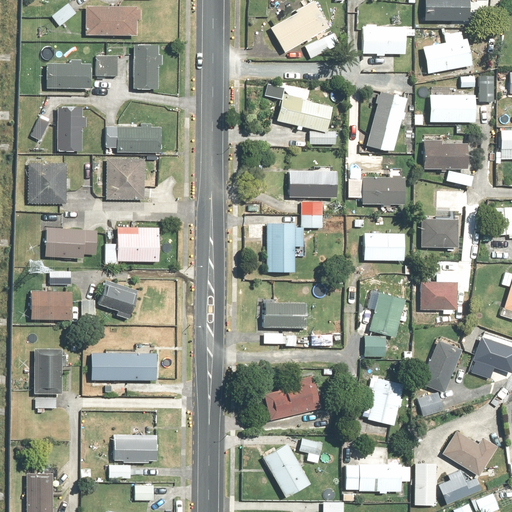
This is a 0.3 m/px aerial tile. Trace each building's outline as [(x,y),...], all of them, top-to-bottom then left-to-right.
[(467,0),(421,0),(421,23),(467,24),(467,0)] [(65,2),(48,19),(58,30),(75,13),(65,2)] [(312,4),(267,30),(282,55),(326,28),(312,4)] [(83,9),(82,38),(133,39),(134,24),(139,24),(139,10),(83,9)] [(360,27),(359,55),(404,56),(405,29),(360,27)] [(418,49),(422,76),(471,68),(465,32),(441,35),(442,45),(418,49)] [(332,33),(302,49),(308,62),(339,46),(332,33)] [(128,49),(127,93),(155,93),(156,50),(128,49)] [(115,56),(93,56),(93,79),(115,79),(115,56)] [(44,66),(43,93),(87,94),(87,67),(44,66)] [(461,75),(461,87),(475,87),(476,75),(461,75)] [(493,75),(480,75),(479,102),(492,103),(493,75)] [(378,93),(361,147),(389,155),(405,101),(378,93)] [(335,131),(323,131),(329,108),(279,95),(271,123),(307,132),(306,146),(335,147),(335,131)] [(473,97),(426,96),(426,125),(472,126),(473,97)] [(53,112),(53,154),(79,155),(80,112),(53,112)] [(158,130),(103,129),(103,156),(157,157),(158,130)] [(498,162),(511,161),(511,132),(498,132),(498,162)] [(464,145),(420,144),(420,172),(464,173),(464,145)] [(102,161),(101,203),(142,204),(143,170),(135,170),(135,162),(102,161)] [(25,166),(25,206),(63,207),(64,167),(25,166)] [(334,172),(284,171),(283,199),(333,200),(334,172)] [(446,173),(443,183),(468,189),(470,179),(446,173)] [(404,178),(346,178),(346,200),(359,200),(359,208),(403,208),(404,178)] [(322,204),(299,203),(298,231),(321,231),(322,204)] [(511,206),(494,207),(494,238),(511,237),(511,206)] [(455,223),(417,222),(416,250),(454,252),(455,223)] [(262,226),(261,273),(291,273),(292,226),(262,226)] [(96,232),(43,228),(41,260),(93,263),(96,232)] [(158,230),(113,230),(113,243),(103,242),(102,268),(118,268),(118,264),(157,265),(158,230)] [(402,235),(361,234),(360,263),(402,264),(402,235)] [(48,271),(48,287),(69,287),(69,271),(48,271)] [(511,276),(497,317),(511,322),(511,276)] [(104,278),(94,303),(128,316),(138,292),(104,278)] [(456,285),(416,284),(416,312),(439,312),(439,320),(455,320),(456,285)] [(365,334),(393,340),(402,301),(375,294),(365,334)] [(27,295),(26,322),(68,323),(69,295),(27,295)] [(94,301),(79,301),(78,323),(93,323),(94,301)] [(258,305),(257,345),(288,346),(288,333),(302,333),(303,306),(258,305)] [(511,346),(480,335),(468,370),(489,377),(493,365),(509,370),(511,361),(511,346)] [(382,340),(360,339),(360,356),(381,357),(382,340)] [(433,343),(416,386),(442,396),(459,353),(433,343)] [(29,349),(28,410),(57,411),(58,350),(29,349)] [(92,349),(92,376),(155,377),(155,351),(92,349)] [(260,396),(267,424),(319,411),(311,378),(273,387),(275,392),(260,396)] [(374,378),(365,423),(393,429),(402,384),(374,378)] [(434,394),(414,399),(420,420),(440,415),(434,394)] [(452,433),(437,456),(474,480),(493,451),(479,441),(474,448),(452,433)] [(154,436),(108,435),(108,481),(129,481),(130,466),(154,466),(154,436)] [(321,441),(299,437),(296,453),(318,458),(321,441)] [(287,446),(259,461),(281,502),(309,487),(287,446)] [(400,466),(343,465),(342,494),(400,494),(400,466)] [(434,466),(412,465),(411,508),(433,508),(434,466)] [(435,489),(442,506),(477,491),(473,482),(462,487),(456,473),(445,478),(448,484),(435,489)] [(23,477),(22,511),(48,511),(49,477),(23,477)] [(153,485),(132,485),(132,502),(153,503),(153,485)] [(472,502),(476,511),(495,511),(497,511),(490,494),(472,502)] [(323,502),(322,511),(344,511),(344,503),(323,502)]
